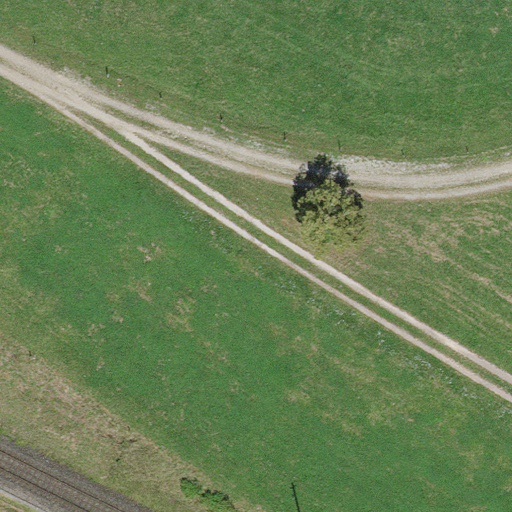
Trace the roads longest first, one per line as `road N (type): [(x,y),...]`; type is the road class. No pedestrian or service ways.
road 1 (track): [(27,79),(511,396)]
road 2 (track): [(511,173),(418,185),(217,150),(0,62)]
